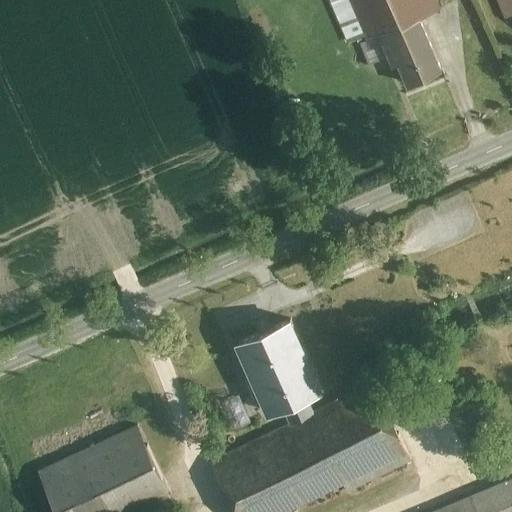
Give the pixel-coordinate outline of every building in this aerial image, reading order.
[(333,0),(350,37),(368,29),(355,0),(333,0)] [(438,0),(355,0),(368,29),(374,43),(383,39),(393,63),(400,60),(410,83),(444,68),(421,14),(441,6),(438,0)] [(511,0),(502,0),(510,18),(511,16),(511,0)] [(486,89),(488,107),(508,106),(506,88),(486,89)] [(294,313),(237,340),(271,412),(283,406),(310,393),(327,385),(294,313)] [(214,459),(238,511),(282,511),(410,452),(377,383),(214,459)] [(310,393),(283,406),(290,422),(317,409),(310,393)] [(142,422),(42,468),(62,511),(126,511),(173,490),(142,422)] [(511,511),(511,473),(422,511),(511,511)]
